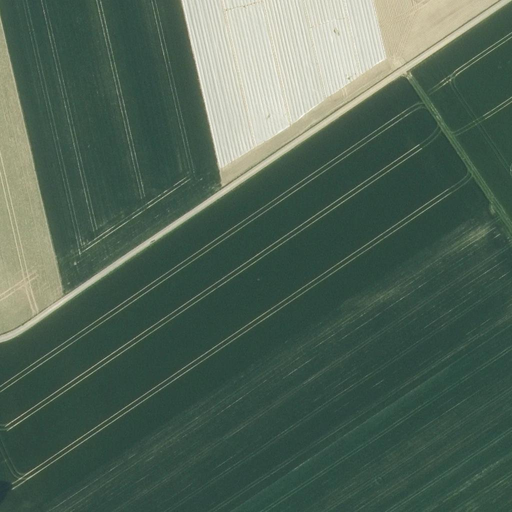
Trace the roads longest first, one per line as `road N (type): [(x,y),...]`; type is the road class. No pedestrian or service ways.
road 1 (track): [(0,340),(507,0)]
road 2 (track): [(511,229),(402,70)]
